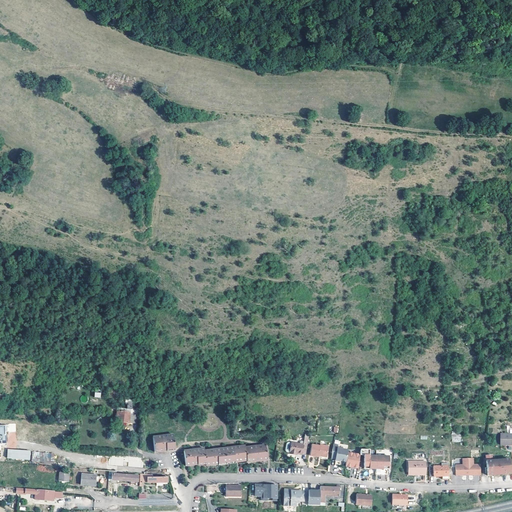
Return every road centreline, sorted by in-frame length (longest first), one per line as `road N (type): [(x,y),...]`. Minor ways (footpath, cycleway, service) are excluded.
road 1 (residential): [(185,503),(201,479),(511,485)]
road 2 (track): [(176,105),(511,135)]
